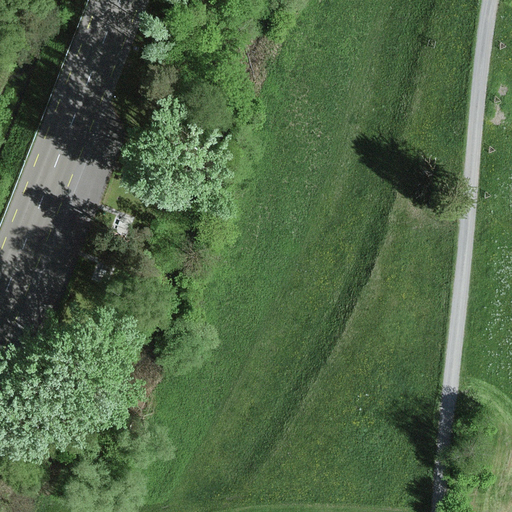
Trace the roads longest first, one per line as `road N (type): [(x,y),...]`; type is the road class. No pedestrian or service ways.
road 1 (track): [(438,511),(491,0)]
road 2 (primary): [(125,0),(0,320)]
